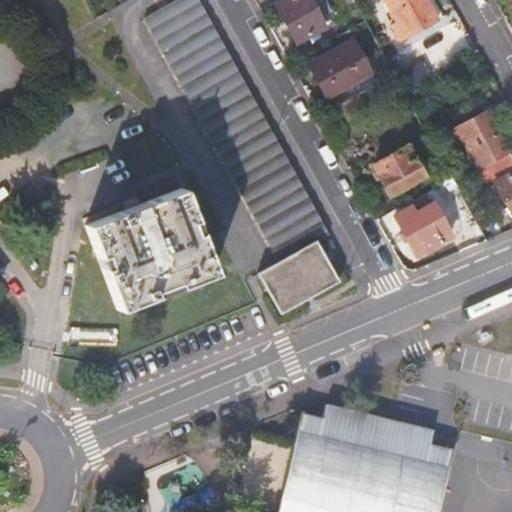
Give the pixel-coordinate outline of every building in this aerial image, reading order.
[(259,223),(280,259),(327,233),(195,0),(178,0),(144,19),(259,223)] [(310,0),(285,0),(275,6),(296,42),(325,26),(310,0)] [(383,0),(395,21),(390,24),(398,38),(438,17),(428,0),(383,0)] [(370,75),(351,42),(306,66),(326,100),(344,90),(348,98),(362,91),(393,73),(388,65),(370,75)] [(348,98),(338,103),(348,120),(371,108),(362,91),(348,98)] [(480,167),(488,182),(511,169),(511,154),(510,150),(511,150),(488,108),(450,129),(456,141),(462,137),(479,167),(480,167)] [(406,145),(373,164),(390,194),(424,175),(406,145)] [(511,172),(495,183),(507,205),(502,208),(506,215),(511,212),(511,213),(511,172)] [(454,183),(451,177),(436,185),(446,205),(462,196),(454,183)] [(116,309),(212,272),(179,187),(83,225),(116,309)] [(414,204),(394,215),(415,254),(451,234),(433,203),(431,204),(427,199),(416,206),(414,204)] [(329,236),(327,233),(280,259),(281,261),(257,276),(279,314),(339,280),(317,242),(329,236)] [(440,511),(455,449),(433,443),(436,429),(329,405),(326,419),(305,414),(298,445),(281,511),(440,511)]
